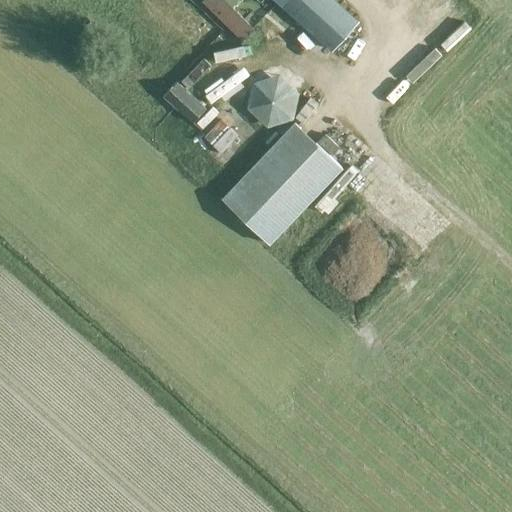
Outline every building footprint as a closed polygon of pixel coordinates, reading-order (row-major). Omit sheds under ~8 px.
[(208,0),(204,4),(244,45),(256,34),(232,10),(242,1),(240,0),(208,0)] [(278,0),(333,50),(357,24),(331,0),(278,0)] [(445,55),(473,24),(464,16),(473,6),(466,0),(428,0),(415,15),(425,24),(419,30),(445,55)] [(293,121),(299,95),(278,76),(253,84),(246,110),(268,129),(293,121)] [(193,123),(206,108),(176,82),(163,97),(193,123)] [(206,126),(218,110),(211,105),(199,120),(206,126)] [(222,116),(205,136),(224,151),(240,131),(222,116)] [(267,244),(342,168),(296,123),(221,199),(267,244)]
